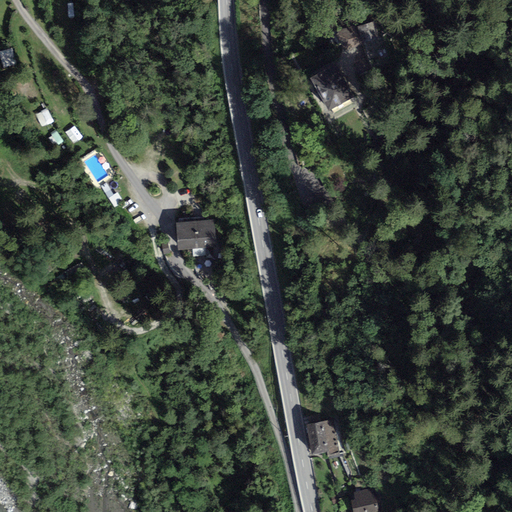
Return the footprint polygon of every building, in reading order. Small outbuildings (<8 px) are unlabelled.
[(375,20),(335,31),(344,49),(380,39),(375,20)] [(365,54),(363,45),(352,47),(359,73),(373,70),(368,54),(365,54)] [(2,50),(5,65),(17,62),(13,48),(2,50)] [(311,77),(329,111),(355,96),(337,63),(311,77)] [(29,99),(40,96),(37,86),(26,89),(29,99)] [(37,112),(43,125),(55,120),(49,107),(37,112)] [(214,220),(175,223),(178,251),(216,248),(214,220)] [(167,243),(161,244),(163,254),(169,253),(167,243)] [(306,425),(312,455),(327,452),(328,458),(340,455),(338,450),(332,420),(306,425)] [(353,511),(378,511),(375,495),(371,496),(370,489),(353,492),(354,499),(351,500),(353,511)]
